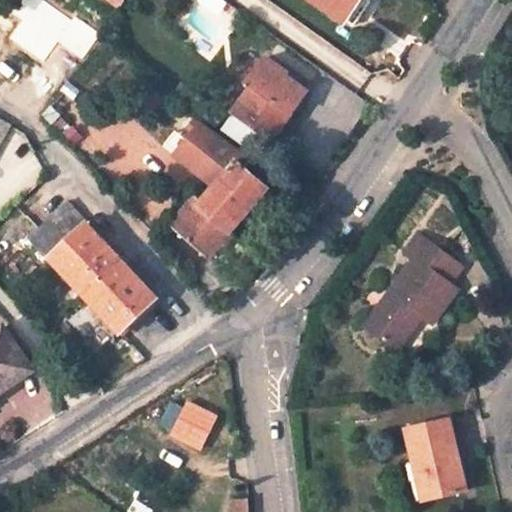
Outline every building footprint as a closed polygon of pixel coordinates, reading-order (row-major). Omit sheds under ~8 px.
[(124,0),(104,0),(118,9),(124,0)] [(359,0),(314,0),(344,21),(359,0)] [(289,74),(268,59),(249,85),(254,89),(237,113),(273,140),(307,92),(287,77),(289,74)] [(181,153),(216,186),(202,201),(196,195),(170,223),(207,256),(270,189),(239,162),(247,153),(201,118),(193,127),(200,133),(181,153)] [(297,193),(288,206),(307,220),(316,207),(297,193)] [(156,301),(88,230),(89,228),(68,206),(28,244),(49,266),(51,264),(118,336),(130,326),(156,301)] [(410,323),(407,321),(413,312),(427,321),(450,287),(442,283),(454,267),(409,236),(396,254),(406,260),(360,328),(392,349),(410,323)] [(0,389),(28,371),(0,330),(0,389)] [(170,401),(156,427),(168,433),(181,406),(170,401)] [(206,433),(215,418),(189,404),(180,419),(206,433)] [(448,424),(407,433),(424,504),(465,494),(448,424)] [(249,511),(248,499),(233,501),(233,511),(249,511)]
